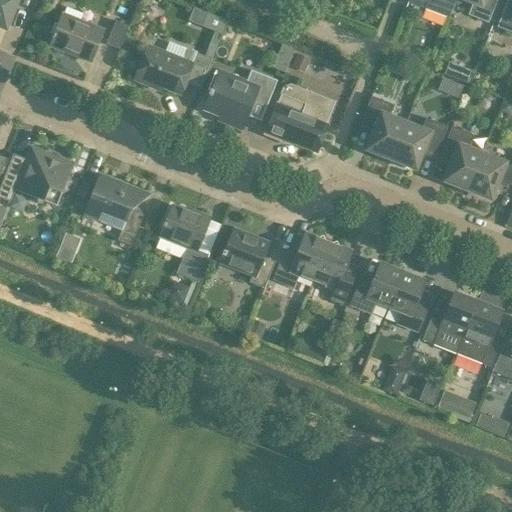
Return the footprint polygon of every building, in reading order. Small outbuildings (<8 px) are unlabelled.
[(0,0),(0,27),(5,29),(16,0),(0,0)] [(407,0),(407,3),(431,12),(434,5),(450,12),(454,0),(407,0)] [(459,0),(471,5),(467,15),(488,23),(496,0),(459,0)] [(511,2),(506,0),(495,28),(511,34),(511,2)] [(219,32),(222,16),(187,9),(184,25),(219,32)] [(51,34),(50,38),(52,38),(48,47),(67,54),(69,51),(90,59),(88,62),(89,63),(102,31),(61,14),(53,35),(51,34)] [(105,45),(118,50),(127,27),(114,22),(105,45)] [(147,47),(133,80),(152,88),(153,85),(179,95),(184,83),(199,89),(210,60),(187,50),(182,61),(147,47)] [(442,72),(464,83),(468,74),(446,63),(442,72)] [(206,95),(208,96),(205,106),(222,113),(223,112),(232,115),(231,119),(243,124),(252,101),(265,107),(275,82),(253,73),(247,86),(217,74),(210,92),(208,91),(206,95)] [(278,138),(315,153),(335,103),(290,85),(282,87),(279,95),(280,95),(270,119),(269,118),(262,135),(277,141),(278,138)] [(390,161),(405,124),(389,117),(393,106),(370,97),(359,124),(373,129),(365,151),(390,161)] [(405,124),(390,161),(415,171),(423,149),(435,154),(446,127),(425,119),(420,130),(405,124)] [(466,191),(481,154),(467,149),(472,136),(451,127),(440,155),(451,159),(442,182),(466,191)] [(55,207),(60,194),(67,192),(70,182),(68,176),(72,164),(34,149),(29,161),(24,159),(12,155),(0,185),(0,198),(13,204),(17,192),(28,196),(30,203),(40,206),(46,203),(55,207)] [(511,166),(481,154),(466,191),(490,201),(499,179),(511,184),(511,166)] [(124,223),(120,232),(117,241),(130,246),(142,215),(135,207),(150,195),(122,184),(121,186),(112,183),(113,180),(98,174),(82,216),(96,222),(100,213),(124,223)] [(176,274),(196,282),(207,256),(195,252),(209,219),(198,214),(197,217),(170,207),(158,237),(186,248),(176,274)] [(255,276),(251,285),(263,289),(273,262),(263,258),(269,243),(268,242),(268,243),(255,238),(254,240),(232,232),(234,228),(232,228),(223,252),(222,251),(218,262),(255,276)] [(297,276),(312,281),(327,243),(303,234),(293,260),(282,255),(272,281),(292,289),(297,276)] [(356,268),(346,264),(350,252),(327,243),(312,281),(335,290),(330,301),(341,306),(350,283),(356,268)] [(387,308),(401,273),(379,264),(371,285),(358,279),(347,305),(370,314),(374,303),(387,308)] [(423,282),(401,273),(387,308),(400,313),(395,325),(418,333),(428,307),(415,302),(423,282)] [(455,354),(476,302),(453,293),(441,323),(430,319),(421,341),(455,354)] [(476,302),(455,354),(492,369),(501,347),(489,342),(501,312),(476,302)] [(511,349),(501,345),(501,347),(492,369),(490,373),(511,381),(511,349)] [(416,399),(432,405),(438,388),(422,382),(416,399)] [(433,411),(467,418),(471,399),(437,392),(433,411)] [(500,436),(505,423),(477,412),(472,425),(500,436)]
